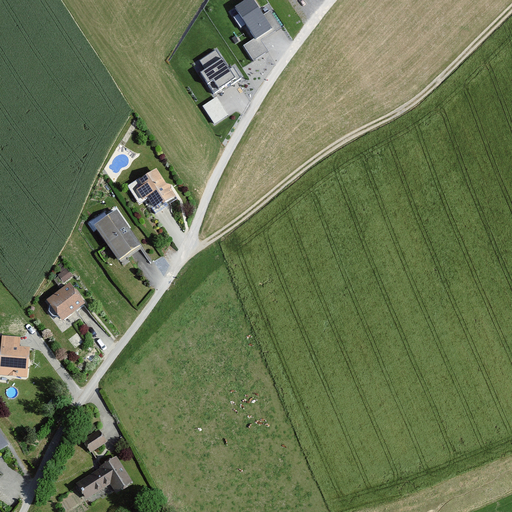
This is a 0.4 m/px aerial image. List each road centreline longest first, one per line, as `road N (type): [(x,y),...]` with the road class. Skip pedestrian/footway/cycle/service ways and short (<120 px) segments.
road 1 (residential): [(329,0),(244,115),(174,266),(79,398),(21,511)]
road 2 (track): [(179,257),(322,152),(400,110),(511,5)]
